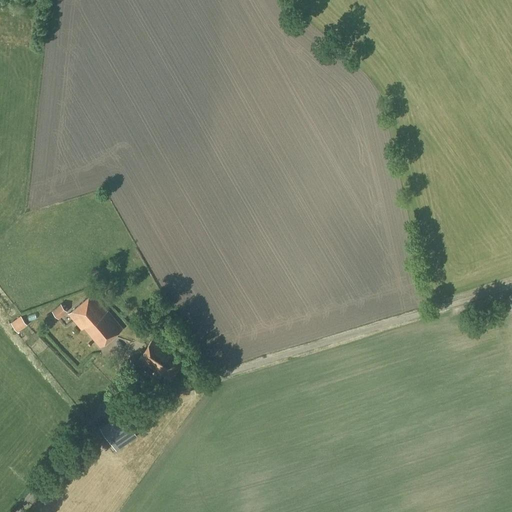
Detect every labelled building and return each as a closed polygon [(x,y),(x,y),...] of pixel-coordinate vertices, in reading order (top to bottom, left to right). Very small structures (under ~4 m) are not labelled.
[(122,329),(107,310),(92,293),(68,313),(81,329),(83,327),(100,347),(122,329)] [(58,319),(67,312),(61,304),(52,311),(58,319)] [(17,332),(27,325),(20,316),(11,323),(17,332)] [(171,381),(184,362),(152,340),(139,359),(171,381)] [(119,414),(100,427),(116,450),(135,436),(119,414)]
